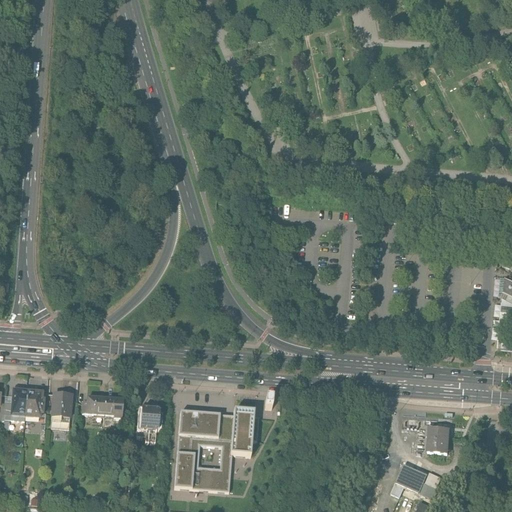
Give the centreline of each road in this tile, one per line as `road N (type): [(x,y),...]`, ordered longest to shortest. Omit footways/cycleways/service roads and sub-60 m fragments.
road 1 (trunk): [(394,370),(286,347),(237,312),(210,271),(157,107)]
road 2 (primary): [(71,351),(99,365),(165,372),(394,387),(429,380)]
road 3 (primary): [(394,370),(71,351)]
road 4 (trunk): [(71,351),(133,301),(168,246),(172,191),(157,107)]
road 5 (trunk): [(44,0),(25,262)]
